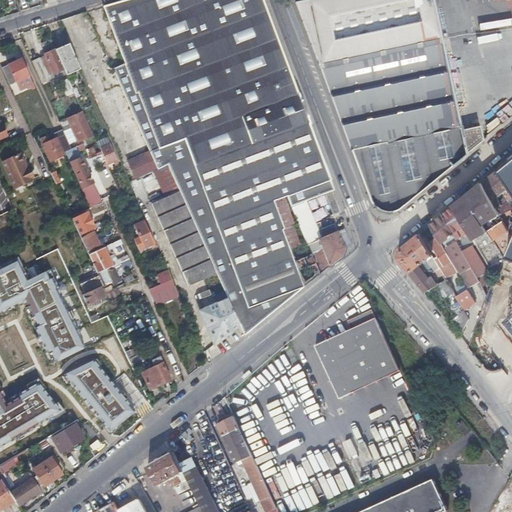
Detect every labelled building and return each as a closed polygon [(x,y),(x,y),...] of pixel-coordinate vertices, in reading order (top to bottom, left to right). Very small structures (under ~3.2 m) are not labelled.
[(228,299),(239,325),(244,335),(304,287),(282,228),(284,227),(273,199),(282,195),(287,193),(292,205),(303,201),(313,197),(323,193),(331,214),(339,211),(332,190),(334,189),(263,0),(126,0),(104,7),(130,78),(136,93),(139,92),(158,145),(166,162),(179,191),(216,274),(228,299)] [(294,0),(334,104),(371,201),(374,206),(375,208),(376,210),(377,211),(380,213),(381,214),(385,215),(388,214),(390,214),(393,213),(395,212),(399,210),(483,141),(480,125),(460,129),(442,41),(433,0),(294,0)] [(55,49),(64,68),(67,74),(79,68),(68,43),(55,49)] [(64,68),(55,49),(41,56),(42,59),(32,63),(40,79),(64,68)] [(1,67),(5,76),(9,85),(29,75),(21,58),(1,67)] [(136,93),(130,78),(118,83),(148,148),(156,166),(166,162),(158,145),(139,92),(136,93)] [(511,104),(505,100),(495,119),(499,122),(503,115),(509,118),(511,111),(511,104)] [(81,139),(83,138),(86,136),(82,128),(85,127),(81,117),(73,121),(81,139)] [(65,152),(73,148),(64,129),(56,133),(58,137),(65,152)] [(57,137),(58,137),(56,133),(55,132),(46,136),(49,141),(57,137)] [(46,136),(43,138),(40,139),(50,162),(64,155),(57,137),(49,141),(46,136)] [(101,147),(104,156),(108,164),(117,160),(110,143),(101,147)] [(78,160),(73,148),(65,152),(70,164),(71,164),(82,188),(92,183),(80,159),(78,160)] [(156,166),(148,148),(127,160),(135,179),(151,168),(153,167),(156,166)] [(2,163),(8,175),(14,188),(33,180),(21,154),(2,163)] [(63,162),(65,167),(68,173),(72,171),(67,160),(63,162)] [(189,286),(216,274),(179,191),(166,162),(156,166),(153,167),(151,168),(165,198),(152,204),(189,286)] [(511,163),(499,174),(510,191),(511,193),(511,241),(505,258),(511,260),(511,319),(508,323),(511,327),(511,163)] [(59,180),(57,176),(56,172),(55,173),(53,170),(50,171),(55,182),(59,180)] [(497,171),(483,183),(499,212),(503,210),(501,207),(508,202),(504,195),(510,191),(499,174),(497,171)] [(483,183),(467,196),(484,224),(493,240),(507,232),(501,221),(496,223),(492,216),(499,212),(483,183)] [(332,217),(331,214),(323,193),(313,197),(322,221),(332,217)] [(293,223),(282,195),(273,199),(284,227),(282,228),(304,287),(320,275),(311,253),(307,255),(302,243),(298,244),(290,225),(293,223)] [(467,196),(454,206),(469,232),(484,224),(467,196)] [(315,230),(303,201),(292,205),(302,230),(308,227),(310,232),(315,230)] [(454,206),(444,215),(458,240),(462,238),(464,242),(469,239),(467,235),(470,233),(469,232),(454,206)] [(95,228),(91,220),(88,212),(79,216),(82,222),(75,225),(80,235),(95,228)] [(432,225),(439,238),(442,244),(445,242),(471,289),(482,284),(480,281),(462,247),(458,240),(444,215),(432,225)] [(138,248),(143,246),(147,244),(154,241),(144,219),(133,224),(139,236),(134,238),(138,248)] [(497,278),(505,258),(493,240),(484,224),(469,232),(470,233),(497,278)] [(343,256),(343,248),(351,245),(345,228),(337,231),(310,242),(323,273),(343,256)] [(89,254),(104,247),(103,244),(99,246),(93,232),(81,238),(89,254)] [(425,293),(432,287),(441,300),(454,293),(443,273),(434,259),(421,234),(399,251),(398,259),(425,293)] [(442,244),(439,238),(429,244),(435,253),(437,252),(438,256),(434,259),(443,273),(447,271),(447,270),(454,266),(442,244)] [(469,244),(462,247),(480,281),(487,277),(469,244)] [(113,266),(104,247),(89,254),(96,270),(97,273),(113,266)] [(18,259),(0,265),(0,308),(26,299),(50,362),(83,350),(54,274),(48,276),(46,268),(25,276),(18,259)] [(113,266),(97,273),(106,292),(113,288),(113,287),(112,286),(109,287),(107,283),(112,281),(114,285),(122,281),(114,265),(113,266)] [(106,292),(97,273),(96,270),(89,273),(96,289),(82,295),(87,305),(108,295),(109,298),(120,293),(117,287),(113,288),(106,292)] [(157,275),(161,284),(172,279),(168,270),(157,275)] [(122,277),(124,284),(136,281),(134,274),(122,277)] [(180,295),(173,278),(172,279),(161,284),(160,284),(150,289),(157,305),(180,295)] [(462,307),(463,309),(475,302),(468,290),(456,296),(462,307)] [(215,345),(239,325),(228,299),(200,312),(215,345)] [(463,334),(466,326),(469,318),(463,309),(462,307),(458,317),(452,321),(463,334)] [(413,394),(374,310),(350,321),(353,330),(318,348),(354,422),(413,394)] [(102,435),(136,415),(132,407),(141,401),(112,354),(98,363),(93,356),(65,372),(98,427),(97,427),(102,435)] [(156,360),(158,363),(159,365),(143,372),(151,390),(171,381),(161,358),(156,360)] [(0,440),(61,415),(57,405),(36,378),(10,398),(3,401),(0,394),(0,440)] [(243,430),(237,418),(220,425),(226,437),(243,430)] [(473,432),(463,421),(456,425),(466,438),(473,432)] [(84,437),(80,430),(76,423),(52,437),(61,451),(84,437)] [(243,430),(226,437),(232,450),(249,442),(243,430)] [(232,450),(240,465),(246,462),(256,457),(249,442),(232,450)] [(42,463),(53,480),(62,474),(52,457),(42,463)] [(253,511),(252,509),(246,511),(222,511),(194,457),(181,464),(189,479),(205,511),(253,511)] [(256,457),(246,462),(270,511),(274,511),(280,510),(264,474),(256,457)] [(189,479),(181,464),(179,460),(158,473),(168,492),(189,479)] [(43,486),(53,480),(42,463),(33,469),(43,486)] [(371,507),(359,511),(420,511),(424,510),(427,511),(450,511),(451,511),(437,479),(371,507)] [(0,510),(15,501),(1,480),(0,480),(0,510)] [(24,501),(30,498),(36,494),(27,481),(16,488),(24,501)] [(147,511),(140,500),(122,511),(147,511)]
